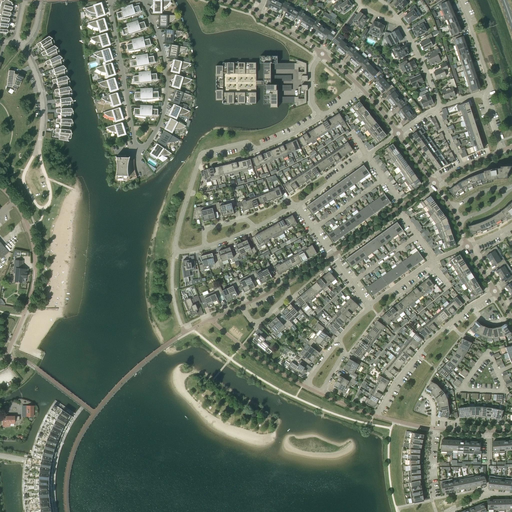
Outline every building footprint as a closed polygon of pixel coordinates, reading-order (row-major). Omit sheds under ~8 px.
[(2,1),(0,6),(0,7),(9,10),(11,10),(12,10),(12,9),(12,7),(11,7),(13,5),(11,4),(12,3),(6,0),(4,0),(3,1),(2,1)] [(267,0),(267,1),(267,2),(270,3),(268,7),(270,8),(269,9),(273,11),(278,0),(267,0)] [(283,2),(279,0),(278,0),(273,11),(277,12),(277,11),(279,12),(280,8),(283,10),(287,3),(283,1),(283,2)] [(350,7),(352,6),(348,0),(343,4),(341,1),(336,4),(335,7),(336,9),(339,11),(340,10),(341,9),(343,13),(347,10),(349,10),(351,9),(350,7)] [(400,11),(408,4),(407,3),(408,2),(405,0),(399,0),(394,5),(395,5),(395,6),(396,8),(397,8),(400,11)] [(170,2),(171,1),(154,1),(154,4),(153,4),(152,9),(154,9),(154,13),(162,13),(162,9),(163,8),(164,8),(165,7),(166,7),(167,6),(168,5),(169,4),(170,3),(170,2)] [(449,7),(450,7),(448,1),(441,5),(443,10),(449,7)] [(287,3),(283,10),(286,11),(284,15),(286,16),(285,17),(289,19),(295,8),(290,5),(287,3)] [(85,9),(86,9),(87,10),(87,11),(88,11),(90,12),(91,12),(92,13),(93,13),(94,13),(96,14),(97,14),(98,17),(105,15),(104,11),(106,10),(103,7),(102,4),(85,9)] [(127,6),(131,17),(135,16),(139,14),(142,12),(140,8),(139,6),(134,8),(133,5),(127,6)] [(421,15),(418,10),(414,5),(409,9),(411,12),(404,17),(407,20),(406,21),(408,23),(409,23),(419,16),(419,17),(421,16),(420,15),(421,15)] [(131,17),(127,6),(121,8),(122,11),(117,13),(118,16),(117,16),(118,20),(122,19),(126,19),(131,17)] [(9,10),(0,7),(0,13),(8,16),(8,15),(10,16),(11,14),(11,13),(10,13),(11,10),(9,10)] [(443,10),(441,10),(443,16),(453,12),(450,7),(449,7),(443,10)] [(299,10),(295,8),(289,19),(292,21),(293,20),(294,21),(296,17),(299,19),(303,12),(300,10),(299,10)] [(303,12),(299,19),(302,20),(300,24),(301,25),(301,26),(304,28),(311,17),(306,14),(303,12)] [(365,22),(367,20),(364,18),(365,16),(359,12),(355,17),(352,15),(346,23),(350,26),(354,22),(358,25),(358,26),(361,29),(362,30),(364,26),(364,25),(364,24),(366,22),(365,22)] [(453,12),(443,16),(445,21),(447,20),(455,17),(453,12)] [(8,16),(0,13),(0,20),(7,21),(9,21),(9,22),(9,20),(9,19),(8,18),(10,16),(8,15),(8,16)] [(176,17),(177,16),(160,15),(160,19),(159,19),(157,23),(160,23),(160,27),(167,27),(167,23),(169,23),(170,22),(171,22),(172,21),(173,21),(174,20),(175,19),(176,18),(176,17)] [(311,17),(304,28),(308,30),(308,29),(310,30),(312,26),(315,28),(319,22),(315,20),(311,17)] [(447,20),(449,24),(449,25),(457,22),(455,17),(447,20)] [(88,24),(89,25),(90,25),(91,26),(92,27),(93,27),(94,28),(96,28),(97,28),(98,28),(99,28),(101,32),(108,30),(107,26),(109,25),(106,22),(105,22),(104,19),(88,24)] [(423,24),(426,23),(423,19),(416,24),(418,27),(412,30),(414,33),(414,34),(415,36),(416,37),(427,31),(423,24)] [(132,23),(136,33),(140,32),(144,30),(148,28),(146,24),(145,25),(144,22),(139,24),(138,21),(132,23)] [(381,34),(384,26),(381,25),(381,24),(377,22),(377,23),(373,21),(370,29),(373,31),(372,33),(376,35),(377,33),(381,34)] [(322,24),(319,22),(315,28),(317,30),(315,33),(316,34),(316,35),(319,38),(326,27),(322,24)] [(449,25),(449,24),(447,25),(450,30),(459,27),(457,22),(449,25)] [(136,33),(132,23),(126,25),(127,28),(122,29),(123,32),(122,32),(123,36),(127,35),(132,35),(136,33)] [(326,27),(319,38),(322,40),(323,39),(324,40),(327,36),(332,40),(337,32),(332,29),(331,30),(326,27)] [(461,32),(459,27),(450,30),(452,36),(461,32)] [(364,40),(369,30),(366,28),(360,39),(364,40)] [(183,33),(183,32),(184,32),(184,31),(167,30),(166,33),(165,33),(163,37),(166,38),(165,42),(173,43),(173,38),(175,38),(176,38),(177,37),(178,37),(179,36),(180,35),(181,35),(182,34),(183,33)] [(402,38),(403,38),(399,31),(398,31),(398,30),(395,31),(393,32),(393,33),(391,34),(385,32),(383,39),(384,39),(385,39),(389,46),(394,44),(393,41),(395,40),(396,43),(402,39),(402,38)] [(90,39),(91,39),(92,40),(93,40),(94,41),(95,42),(96,42),(97,43),(98,43),(99,43),(101,43),(102,43),(103,47),(110,45),(109,41),(111,40),(109,37),(108,37),(107,33),(90,39)] [(339,34),(334,40),(333,41),(338,45),(336,48),(337,49),(336,50),(339,53),(347,43),(343,40),(343,39),(343,37),(339,34)] [(429,39),(433,37),(431,34),(425,37),(427,40),(420,43),(422,47),(422,48),(422,49),(423,50),(424,51),(425,50),(426,50),(427,50),(427,49),(433,46),(429,39)] [(455,45),(465,42),(463,37),(461,38),(460,35),(453,38),(455,45)] [(53,47),(53,46),(50,40),(52,39),(48,37),(44,39),(36,45),(38,48),(42,46),(45,51),(53,47)] [(138,39),(140,50),(144,49),(149,47),(152,45),(151,41),(150,42),(150,39),(144,40),(143,37),(138,39)] [(140,50),(138,39),(132,40),(132,43),(127,45),(128,47),(127,48),(127,52),(132,51),(136,51),(140,50)] [(465,42),(455,45),(457,51),(466,47),(465,42)] [(351,46),(347,43),(339,53),(342,55),(343,54),(344,55),(347,52),(349,54),(354,49),(352,46),(351,46)] [(400,44),(398,45),(391,49),(394,55),(395,58),(397,58),(398,57),(399,59),(409,54),(407,51),(408,50),(408,49),(407,46),(406,47),(405,45),(402,47),(400,44)] [(187,49),(188,48),(171,45),(171,48),(170,48),(168,52),(170,53),(169,57),(177,58),(177,54),(179,54),(180,53),(181,53),(182,52),(183,52),(184,51),(185,50),(186,50),(187,49)] [(45,51),(41,53),(43,57),(47,55),(49,60),(50,60),(58,56),(56,50),(57,49),(54,46),(53,46),(53,47),(45,51)] [(466,47),(457,51),(458,56),(468,53),(466,47)] [(103,58),(104,58),(106,62),(113,60),(112,56),(114,55),(111,51),(110,52),(109,48),(93,53),(93,54),(94,54),(95,55),(96,56),(97,57),(98,57),(100,58),(101,58),(102,58),(103,58)] [(369,48),(366,51),(373,57),(375,54),(369,48)] [(349,54),(352,57),(349,60),(350,61),(350,62),(353,64),(361,55),(357,51),(354,49),(349,54)] [(429,53),(431,56),(427,58),(428,59),(427,60),(428,62),(429,62),(431,66),(441,61),(439,58),(440,55),(441,55),(438,49),(429,53)] [(470,58),(468,53),(458,56),(460,61),(470,58)] [(142,55),(144,66),(148,65),(152,64),(156,63),(155,59),(154,59),(154,56),(148,57),(148,54),(142,55)] [(144,66),(142,55),(136,56),(136,59),(131,60),(131,63),(131,67),(135,67),(139,67),(144,66)] [(365,59),(361,55),(353,64),(356,67),(356,66),(358,67),(360,64),(363,67),(368,61),(365,58),(365,59)] [(50,60),(49,60),(45,62),(47,65),(51,64),(53,69),(53,70),(62,66),(60,59),(62,59),(59,56),(58,56),(50,60)] [(271,84),(271,64),(278,64),(278,56),(260,56),(260,64),(263,64),(263,82),(263,84),(263,87),(263,105),(270,105),(270,108),(278,108),(278,103),(278,90),(277,90),(277,85),(271,85),(271,84)] [(471,63),(470,58),(460,61),(462,66),(471,63)] [(179,73),(180,69),(181,69),(182,69),(184,69),(185,68),(186,68),(187,67),(188,66),(189,66),(190,65),(191,64),(174,60),(174,63),(173,63),(170,67),(173,68),(172,72),(179,73)] [(298,70),(298,68),(304,68),(304,72),(298,72),(298,80),(301,80),(301,81),(308,81),(308,76),(306,76),(306,63),(298,61),(298,64),(294,64),(294,70),(298,70)] [(363,67),(365,69),(362,72),(364,73),(363,74),(366,77),(373,69),(375,68),(371,64),(368,61),(363,67)] [(416,69),(417,68),(416,67),(417,67),(415,64),(414,63),(413,62),(414,62),(413,61),(408,64),(406,61),(399,64),(402,71),(406,69),(408,73),(412,70),(413,71),(415,70),(416,69)] [(106,73),(107,73),(108,77),(115,75),(114,71),(117,70),(114,66),(113,67),(112,63),(96,68),(97,69),(98,70),(99,71),(100,71),(101,72),(102,72),(103,73),(105,73),(106,73)] [(227,66),(223,66),(223,73),(227,73),(227,74),(234,74),(234,73),(234,66),(234,63),(227,63),(227,66)] [(238,66),(234,66),(234,73),(238,73),(238,74),(245,74),(245,73),(245,66),(245,63),(238,63),(238,66)] [(249,66),(245,66),(245,73),(249,73),(249,74),(256,74),(256,63),(249,63),(249,66)] [(445,70),(448,69),(446,63),(440,66),(442,69),(434,72),(435,75),(434,75),(435,77),(436,78),(437,80),(441,78),(441,79),(444,78),(444,77),(446,76),(444,72),(445,70)] [(473,68),(471,63),(462,66),(463,71),(473,68)] [(53,70),(53,69),(49,71),(50,75),(54,73),(56,79),(65,77),(65,76),(64,70),(66,69),(63,66),(62,66),(53,70)] [(379,71),(378,72),(375,68),(373,69),(366,77),(368,79),(369,79),(370,80),(374,76),(377,79),(381,74),(379,71)] [(475,73),(473,68),(463,71),(465,76),(475,73)] [(8,71),(6,86),(12,87),(13,84),(19,87),(23,76),(18,74),(17,75),(14,73),(14,71),(9,71),(10,70),(10,69),(9,71),(8,71)] [(145,72),(146,83),(150,83),(154,82),(159,80),(158,76),(157,74),(151,74),(151,71),(145,72)] [(146,83),(145,72),(139,73),(139,76),(133,76),(134,79),(133,79),(133,83),(137,84),(142,84),(146,83)] [(475,73),(465,76),(467,82),(477,78),(475,73)] [(376,80),(378,82),(375,85),(376,86),(375,87),(378,90),(387,81),(384,77),(381,74),(377,79),(376,80)] [(421,83),(423,82),(420,75),(415,77),(413,74),(407,77),(409,81),(410,80),(413,87),(415,86),(416,88),(422,85),(421,83)] [(180,89),(181,85),(182,85),(183,85),(185,84),(186,84),(187,84),(188,83),(189,82),(190,82),(191,81),(192,80),(176,75),(175,78),(174,78),(171,82),(174,83),(173,87),(180,89)] [(56,79),(52,80),(53,84),(57,83),(59,89),(68,87),(67,80),(69,80),(66,76),(65,76),(65,77),(56,79)] [(98,83),(99,83),(99,84),(100,85),(101,86),(102,86),(104,87),(105,87),(106,88),(107,88),(108,88),(110,88),(111,92),(118,90),(117,86),(119,85),(116,81),(114,78),(98,83)] [(477,78),(467,82),(469,87),(478,83),(477,78)] [(453,88),(456,87),(453,79),(450,80),(451,84),(448,85),(450,88),(447,89),(446,89),(444,89),(443,90),(444,90),(442,91),(443,96),(443,97),(443,98),(444,99),(444,100),(445,99),(446,99),(447,99),(448,98),(449,98),(449,99),(452,98),(452,97),(455,96),(453,88)] [(391,85),(387,81),(378,90),(381,93),(381,92),(382,93),(386,89),(389,92),(394,88),(391,85)] [(480,89),(478,83),(469,87),(471,94),(477,92),(476,90),(480,89)] [(298,97),(294,97),(294,103),(298,103),(298,106),(306,103),(306,91),(308,91),(308,85),(301,85),(301,87),(298,87),(298,95),(304,95),(304,99),(298,99),(298,97)] [(59,89),(54,90),(55,94),(59,93),(60,99),(69,98),(69,91),(71,91),(69,87),(68,87),(59,89)] [(388,93),(390,95),(387,98),(388,99),(387,100),(389,103),(399,95),(396,91),(394,88),(389,92),(388,93)] [(147,100),(147,89),(141,89),(141,92),(135,92),(135,95),(134,99),(138,100),(142,100),(147,100)] [(153,89),(147,89),(147,100),(151,100),(155,99),(160,98),(159,94),(159,92),(153,92),(153,89)] [(179,104),(180,100),(182,100),(183,100),(184,100),(185,100),(187,99),(188,99),(189,98),(190,98),(191,97),(192,96),(176,90),(175,93),(174,93),(171,96),(173,98),(172,101),(179,104)] [(433,104),(434,104),(430,96),(430,97),(428,94),(429,93),(427,94),(426,90),(419,93),(420,97),(422,97),(423,100),(421,101),(420,101),(421,103),(420,103),(422,106),(423,108),(428,106),(431,105),(430,105),(433,103),(433,104)] [(101,98),(102,99),(103,100),(104,101),(105,101),(106,102),(107,102),(109,103),(110,103),(111,103),(112,103),(113,107),(121,105),(120,101),(122,100),(119,96),(118,96),(117,93),(101,98)] [(227,94),(223,94),(223,101),(227,101),(227,104),(234,104),(234,101),(234,94),(234,93),(227,93),(227,94)] [(238,94),(234,94),(234,101),(238,101),(238,104),(245,104),(245,101),(245,94),(245,93),(238,93),(238,94)] [(249,94),(245,94),(245,101),(249,101),(249,104),(256,104),(256,93),(249,93),(249,94)] [(399,95),(389,103),(392,106),(393,105),(394,107),(397,104),(399,107),(405,102),(403,99),(399,95)] [(60,99),(55,99),(56,103),(60,103),(61,109),(70,109),(70,102),(72,101),(70,98),(69,98),(60,99)] [(355,112),(363,106),(359,102),(352,108),(355,112)] [(399,107),(401,109),(398,112),(399,113),(398,114),(400,117),(409,111),(406,107),(408,105),(405,102),(399,107)] [(461,111),(470,108),(469,104),(469,102),(467,103),(459,105),(461,111)] [(176,119),(178,115),(179,115),(181,115),(182,115),(183,115),(184,114),(185,114),(187,114),(188,113),(189,112),(190,111),(190,112),(190,111),(175,104),(173,108),(172,107),(169,111),(171,112),(170,116),(176,119)] [(146,117),(147,106),(140,105),(140,109),(135,108),(134,111),(133,115),(137,116),(142,117),(146,117)] [(153,106),(147,106),(146,117),(150,117),(155,117),(159,116),(159,112),(158,112),(158,109),(152,109),(153,106)] [(363,106),(355,112),(359,116),(366,110),(363,106)] [(103,113),(104,113),(105,114),(106,115),(107,115),(108,116),(109,117),(110,117),(111,117),(112,118),(114,118),(115,118),(116,122),(123,119),(122,116),(124,114),(122,111),(121,111),(120,108),(103,113)] [(470,108),(461,111),(463,116),(472,113),(472,112),(471,112),(470,108)] [(61,109),(56,109),(56,113),(60,113),(61,119),(70,120),(70,119),(71,113),(73,112),(71,109),(70,109),(61,109)] [(366,110),(359,116),(357,118),(360,122),(362,121),(370,114),(366,110)] [(412,115),(409,111),(400,117),(403,120),(404,120),(405,121),(408,119),(410,122),(416,117),(414,114),(412,115)] [(472,113),(463,116),(464,121),(473,118),(472,114),(472,113)] [(335,116),(340,125),(341,127),(346,124),(339,114),(335,116)] [(370,114),(362,121),(365,125),(373,119),(370,114)] [(335,116),(331,119),(336,127),(340,125),(335,116)] [(186,127),(186,126),(171,118),(169,122),(169,121),(165,124),(167,126),(165,129),(172,133),(174,129),(175,129),(176,129),(178,129),(179,129),(180,129),(181,129),(183,128),(184,128),(185,127),(186,126),(186,127)] [(473,118),(464,121),(466,126),(475,123),(475,122),(474,122),(473,118)] [(61,119),(56,119),(56,123),(60,123),(60,129),(60,130),(69,130),(70,123),(73,124),(71,119),(70,119),(70,120),(61,119)] [(331,119),(327,121),(332,130),(336,127),(331,119)] [(373,119),(365,125),(363,126),(367,130),(369,129),(376,123),(373,119)] [(327,121),(322,124),(323,124),(328,132),(332,130),(327,121)] [(106,128),(107,129),(108,130),(109,130),(110,131),(111,132),(112,132),(114,132),(115,133),(116,133),(117,133),(119,137),(126,134),(125,131),(127,129),(124,126),(123,126),(122,123),(106,128)] [(376,123),(369,129),(372,133),(380,127),(376,123)] [(475,123),(466,126),(468,131),(477,129),(475,125),(476,124),(475,123)] [(322,124),(319,126),(324,135),(328,132),(323,124),(322,124)] [(319,126),(314,129),(320,137),(324,135),(319,126)] [(380,127),(372,133),(370,135),(374,139),(383,131),(380,127)] [(418,129),(419,130),(413,135),(412,135),(412,136),(415,140),(423,134),(426,132),(421,127),(418,129)] [(59,133),(58,140),(62,141),(68,142),(69,141),(68,141),(69,134),(71,135),(70,130),(69,130),(60,130),(60,129),(55,129),(55,133),(59,133)] [(320,137),(314,129),(310,131),(316,140),(320,137)] [(477,129),(468,131),(469,137),(479,134),(478,132),(477,129)] [(178,141),(179,140),(180,140),(165,131),(163,134),(159,137),(161,138),(159,142),(165,146),(168,142),(169,142),(170,142),(171,143),(172,143),(174,142),(175,142),(176,142),(177,141),(178,141)] [(310,131),(307,134),(306,134),(311,142),(312,142),(313,144),(317,142),(315,140),(316,140),(310,131)] [(383,131),(374,139),(377,143),(387,136),(383,131)] [(306,134),(307,134),(306,134),(302,136),(302,137),(307,145),(311,142),(306,134)] [(423,134),(415,140),(418,144),(426,139),(423,134)] [(479,135),(479,134),(469,137),(471,142),(480,139),(479,135)] [(302,137),(298,139),(303,147),(307,145),(302,137)] [(421,149),(429,143),(432,141),(429,137),(426,139),(418,144),(421,148),(421,149)] [(481,143),(480,139),(471,142),(473,147),(482,144),(482,143),(481,143)] [(297,140),(292,142),(296,151),(300,149),(297,140)] [(422,149),(425,153),(435,146),(432,141),(429,143),(421,149),(422,149)] [(296,151),(292,142),(288,144),(291,153),(296,151)] [(343,145),(349,153),(353,150),(347,142),(343,145)] [(170,154),(171,154),(172,154),(158,144),(156,147),(155,147),(151,149),(153,151),(150,156),(154,159),(155,157),(157,158),(159,155),(161,155),(162,156),(163,156),(164,156),(165,156),(167,156),(168,155),(169,155),(170,154)] [(288,144),(283,146),(287,155),(291,153),(288,144)] [(388,154),(396,148),(393,144),(385,150),(388,154)] [(482,144),(473,147),(474,152),(483,149),(482,145),(482,144)] [(283,146),(283,145),(278,147),(279,148),(283,157),(283,159),(288,157),(287,155),(283,146)] [(349,153),(343,145),(339,148),(344,156),(349,153)] [(428,158),(436,152),(438,150),(435,146),(425,153),(428,157),(428,158)] [(279,148),(274,149),(278,158),(283,157),(279,148)] [(339,148),(335,151),(340,159),(344,156),(339,148)] [(396,148),(388,154),(391,159),(399,153),(396,148)] [(278,158),(274,149),(270,151),(274,160),(278,158)] [(274,160),(270,151),(265,153),(269,162),(274,160)] [(335,151),(330,154),(336,162),(340,159),(335,151)] [(439,156),(436,152),(428,158),(431,162),(439,156)] [(265,153),(261,155),(265,164),(269,162),(265,153)] [(399,153),(391,159),(389,160),(392,164),(394,163),(402,157),(399,153)] [(330,154),(326,157),(331,165),(336,162),(330,154)] [(129,161),(129,160),(130,157),(130,158),(126,158),(125,155),(122,156),(122,155),(118,155),(118,158),(117,158),(117,157),(116,157),(117,160),(117,163),(118,167),(117,170),(117,173),(116,177),(117,177),(117,176),(118,176),(118,179),(123,179),(123,176),(128,176),(128,177),(129,177),(129,176),(129,175),(128,174),(128,173),(128,172),(128,171),(128,170),(128,169),(128,168),(128,167),(128,166),(129,165),(129,164),(129,163),(129,161)] [(261,155),(256,157),(257,157),(260,166),(265,164),(261,155)] [(442,161),(439,156),(431,162),(434,166),(442,161)] [(256,157),(252,159),(257,170),(261,168),(260,166),(257,157),(256,157)] [(331,165),(326,157),(322,159),(327,168),(331,165)] [(405,162),(402,157),(394,163),(397,167),(405,162)] [(322,159),(318,162),(323,170),(327,168),(322,159)] [(442,161),(434,166),(434,167),(434,166),(437,170),(437,171),(438,171),(439,170),(438,170),(445,165),(442,161)] [(323,170),(318,162),(313,165),(319,173),(323,170)] [(397,167),(396,169),(399,173),(401,172),(409,166),(405,162),(397,167)] [(319,173),(313,165),(312,163),(308,166),(309,168),(315,176),(314,176),(315,176),(319,173)] [(358,169),(364,177),(369,174),(371,176),(364,165),(358,169)] [(412,170),(409,166),(401,172),(404,176),(412,170)] [(486,180),(487,180),(491,179),(491,180),(497,179),(502,179),(502,177),(507,177),(507,174),(511,167),(506,166),(500,167),(500,168),(495,169),(490,170),(484,171),(484,172),(486,180)] [(309,168),(305,171),(310,179),(315,176),(314,176),(315,176),(309,168)] [(364,177),(358,169),(353,173),(359,181),(364,177)] [(404,176),(407,180),(415,175),(412,170),(404,176)] [(305,171),(301,174),(306,182),(310,179),(305,171)] [(484,172),(479,174),(482,183),(487,181),(487,180),(486,180),(484,172)] [(359,181),(353,173),(348,176),(354,185),(359,181)] [(306,182),(301,174),(296,176),(302,185),(306,182)] [(479,174),(473,176),(477,185),(482,183),(479,174)] [(407,180),(405,182),(408,186),(418,179),(415,175),(407,180)] [(296,176),(292,179),(298,187),(302,185),(296,176)] [(348,176),(343,180),(349,188),(354,185),(348,176)] [(477,185),(473,176),(468,178),(472,187),(477,185)] [(468,178),(463,181),(468,189),(472,187),(468,178)] [(298,187),(292,179),(288,182),(293,190),(293,191),(298,188),(298,187)] [(421,184),(418,179),(408,186),(411,191),(421,184)] [(349,188),(343,180),(338,184),(344,192),(349,188)] [(463,181),(458,183),(463,192),(468,189),(463,181)] [(293,190),(288,182),(284,185),(289,193),(293,190)] [(458,183),(454,186),(459,194),(463,192),(458,183)] [(338,184),(333,187),(339,196),(344,192),(338,184)] [(459,194),(454,186),(449,190),(455,198),(459,194)] [(279,187),(274,189),(277,198),(282,196),(279,187)] [(339,196),(333,187),(328,191),(334,200),(339,196)] [(277,198),(274,189),(269,191),(273,200),(277,198)] [(273,200),(269,191),(264,193),(268,202),(273,200)] [(328,191),(323,195),(329,203),(334,200),(328,191)] [(384,194),(379,198),(385,206),(390,202),(383,192),(384,194)] [(264,193),(260,195),(263,204),(268,202),(264,193)] [(260,195),(255,196),(258,205),(259,205),(263,204),(260,195)] [(329,203),(323,195),(317,198),(324,207),(329,203)] [(258,205),(255,196),(250,198),(254,207),(254,208),(259,206),(259,205),(258,205)] [(426,206),(434,201),(430,196),(421,203),(424,208),(426,206)] [(231,203),(225,205),(228,215),(234,214),(232,206),(236,205),(234,198),(230,199),(231,203)] [(250,198),(245,200),(249,209),(254,207),(250,198)] [(317,198),(312,202),(318,211),(324,207),(317,198)] [(385,206),(379,198),(374,201),(380,210),(385,206)] [(249,209),(245,200),(240,202),(244,211),(249,209)] [(380,210),(374,201),(369,205),(375,214),(380,210)] [(434,201),(426,206),(429,211),(437,205),(434,201)] [(505,208),(501,211),(507,219),(511,216),(511,217),(511,216),(511,201),(509,205),(505,208)] [(228,215),(225,205),(225,202),(219,203),(219,202),(215,203),(217,210),(220,209),(222,215),(222,217),(223,217),(228,215)] [(318,211),(312,202),(307,206),(315,216),(313,214),(318,211)] [(212,205),(206,207),(209,220),(215,219),(213,211),(217,210),(215,203),(211,204),(212,205)] [(369,205),(364,209),(370,217),(375,214),(369,205)] [(437,205),(429,211),(427,212),(430,217),(440,210),(437,205)] [(209,220),(206,207),(200,208),(200,207),(196,208),(197,209),(196,210),(195,213),(195,215),(196,219),(199,218),(199,217),(202,217),(203,220),(203,221),(204,221),(209,220)] [(370,217),(364,209),(359,212),(365,221),(370,217)] [(443,214),(440,210),(430,217),(433,221),(443,214)] [(507,219),(501,211),(497,214),(502,222),(507,219)] [(365,221),(359,212),(353,216),(360,225),(365,221)] [(445,217),(443,214),(433,221),(436,225),(447,219),(446,217),(445,217)] [(502,222),(497,214),(492,217),(497,225),(502,222)] [(292,215),(288,218),(292,227),(297,224),(292,215)] [(353,216),(348,220),(354,228),(360,225),(353,216)] [(492,217),(488,219),(492,228),(497,225),(492,217)] [(288,218),(283,220),(283,221),(287,229),(292,227),(288,218)] [(447,219),(436,225),(437,229),(439,228),(449,225),(447,221),(448,221),(447,219)] [(492,228),(488,219),(483,221),(487,230),(492,228)] [(283,221),(283,220),(278,223),(283,232),(287,229),(283,221)] [(348,220),(343,223),(349,232),(354,228),(348,220)] [(487,230),(483,221),(478,223),(482,232),(487,230)] [(392,226),(398,235),(403,231),(404,233),(405,233),(397,222),(392,226)] [(278,223),(273,226),(279,236),(284,234),(283,232),(278,223)] [(349,232),(343,223),(338,227),(344,236),(349,232)] [(482,232),(478,223),(474,225),(476,234),(482,232)] [(450,230),(449,225),(439,228),(437,229),(439,234),(441,233),(450,230)] [(273,226),(269,228),(273,237),(274,239),(279,236),(273,226)] [(398,235),(392,226),(387,230),(393,238),(398,235)] [(344,236),(338,227),(333,231),(339,239),(344,236)] [(269,228),(264,231),(269,239),(273,237),(269,228)] [(393,238),(387,230),(382,233),(388,242),(393,238)] [(439,234),(441,239),(443,238),(452,235),(450,230),(441,233),(439,234)] [(269,239),(264,231),(259,233),(265,245),(268,243),(267,243),(270,242),(269,239)] [(328,234),(327,232),(326,233),(334,243),(339,239),(333,231),(328,234)] [(259,233),(254,236),(256,240),(254,242),(255,244),(256,244),(257,245),(256,246),(258,249),(265,245),(259,233)] [(388,242),(382,233),(376,237),(383,246),(388,242)] [(452,235),(443,238),(441,239),(442,244),(454,240),(452,235)] [(376,237),(371,241),(377,249),(383,246),(376,237)] [(247,240),(241,242),(246,253),(249,251),(251,255),(256,252),(254,246),(250,248),(247,240)] [(456,245),(454,240),(442,244),(444,249),(456,245)] [(377,249),(371,241),(366,245),(372,253),(377,249)] [(0,262),(7,257),(5,255),(8,252),(0,242),(0,262)] [(246,253),(241,242),(237,245),(236,245),(236,246),(239,252),(236,254),(238,260),(242,259),(240,255),(246,253)] [(307,248),(312,256),(317,254),(312,245),(307,248)] [(372,253),(366,245),(361,248),(367,257),(372,253)] [(307,248),(306,246),(301,248),(307,259),(312,256),(307,248)] [(489,261),(498,256),(495,251),(498,249),(496,246),(491,250),(492,252),(487,256),(487,255),(486,256),(487,257),(487,258),(488,260),(489,260),(489,261)] [(230,247),(224,249),(228,260),(231,258),(233,262),(238,260),(236,254),(233,255),(230,247)] [(307,259),(301,248),(297,251),(298,253),(303,262),(302,262),(303,262),(308,259),(307,259)] [(361,248),(356,252),(362,260),(367,257),(361,248)] [(221,259),(218,260),(220,267),(220,269),(224,267),(222,262),(228,260),(224,249),(219,251),(218,251),(219,253),(221,259)] [(417,251),(412,255),(418,263),(424,260),(416,249),(417,251)] [(362,260),(356,252),(351,256),(357,264),(362,260)] [(220,267),(218,260),(214,261),(212,253),(206,255),(209,265),(215,264),(216,268),(220,267)] [(298,253),(293,256),(298,264),(302,262),(303,262),(298,253)] [(209,265),(206,255),(201,256),(200,257),(201,258),(202,264),(199,265),(201,272),(204,271),(204,270),(210,268),(209,265)] [(412,255),(407,259),(413,267),(418,263),(412,255)] [(460,255),(455,257),(449,261),(452,266),(463,259),(460,255)] [(293,256),(288,258),(293,267),(298,264),(293,256)] [(357,264),(351,256),(346,259),(353,270),(352,268),(357,264)] [(500,259),(498,256),(489,261),(490,262),(490,263),(491,264),(492,265),(492,266),(494,266),(499,263),(500,265),(506,262),(503,257),(500,259)] [(293,267),(288,258),(284,261),(288,270),(293,267)] [(284,261),(283,261),(282,259),(278,262),(279,264),(284,272),(288,270),(284,261)] [(407,259),(402,262),(408,271),(413,267),(407,259)] [(465,264),(463,259),(452,266),(455,271),(465,264)] [(183,261),(183,265),(182,266),(184,278),(189,278),(188,277),(190,276),(189,269),(192,269),(192,270),(196,269),(195,261),(191,262),(191,263),(189,263),(189,260),(183,261)] [(26,274),(27,274),(27,270),(21,269),(21,261),(15,261),(14,269),(15,269),(14,282),(25,283),(26,274)] [(267,269),(262,271),(267,281),(272,278),(269,271),(272,269),(268,262),(264,263),(267,269)] [(408,271),(402,262),(397,266),(403,274),(408,271)] [(506,262),(500,265),(502,268),(497,271),(496,271),(496,272),(497,273),(497,274),(497,275),(498,275),(498,276),(499,277),(507,271),(510,269),(506,262)] [(284,272),(279,264),(274,266),(279,275),(284,272)] [(465,264),(455,271),(458,275),(460,274),(468,269),(465,264)] [(403,274),(397,266),(392,270),(398,278),(403,274)] [(255,271),(252,272),(255,278),(258,277),(261,283),(261,282),(262,284),(262,283),(263,283),(267,281),(262,271),(261,269),(255,272),(255,271)] [(471,273),(468,269),(460,274),(463,278),(471,273)] [(398,278),(392,270),(387,273),(393,282),(398,278)] [(507,271),(499,277),(500,278),(500,280),(501,280),(502,281),(501,281),(502,282),(503,281),(508,278),(510,280),(511,278),(511,274),(510,276),(507,271)] [(255,278),(252,272),(248,274),(249,275),(244,278),(250,290),(255,287),(252,280),(255,278)] [(325,275),(331,283),(335,279),(329,272),(325,275)] [(393,282),(387,273),(382,277),(388,285),(393,282)] [(471,273),(463,278),(466,283),(474,278),(471,273)] [(325,275),(321,279),(327,286),(331,283),(325,275)] [(250,290),(244,278),(238,280),(237,277),(234,279),(234,281),(237,287),(240,285),(243,291),(244,293),(245,292),(250,290)] [(388,285),(382,277),(377,281),(383,289),(388,285)] [(321,279),(321,278),(316,282),(317,282),(323,290),(325,292),(329,288),(327,286),(321,279)] [(428,278),(424,282),(430,289),(435,286),(428,278)] [(474,278),(466,283),(464,284),(467,289),(469,288),(477,282),(474,278)] [(231,287),(227,288),(232,298),(238,296),(234,288),(237,287),(234,281),(229,283),(231,287)] [(377,281),(372,284),(378,293),(383,289),(377,281)] [(316,282),(313,286),(319,293),(323,290),(317,282),(316,282)] [(430,289),(424,282),(420,285),(426,293),(430,289)] [(477,282),(469,288),(471,292),(480,287),(477,282)] [(378,293),(372,284),(367,288),(365,286),(372,297),(378,293)] [(232,298),(227,288),(222,291),(220,285),(216,287),(217,289),(220,295),(223,293),(226,299),(226,301),(227,300),(232,298)] [(420,285),(416,288),(423,296),(426,293),(420,285)] [(313,286),(308,289),(315,297),(319,293),(313,286)] [(483,292),(480,287),(471,292),(474,297),(483,292)] [(416,288),(412,292),(419,299),(423,296),(416,288)] [(220,295),(217,289),(214,290),(214,291),(209,293),(214,306),(220,304),(217,296),(220,295)] [(308,289),(304,293),(311,300),(312,302),(316,299),(315,297),(308,289)] [(412,292),(408,295),(415,302),(419,299),(412,292)] [(214,306),(209,293),(203,296),(203,295),(199,296),(202,302),(205,301),(208,307),(208,309),(209,308),(214,306)] [(304,293),(300,296),(306,304),(311,300),(304,293)] [(198,311),(202,309),(200,304),(201,304),(198,295),(193,297),(193,299),(191,300),(190,298),(185,300),(187,308),(187,307),(189,311),(189,310),(191,315),(197,313),(196,310),(198,310),(198,311)] [(408,295),(405,298),(411,306),(415,302),(408,295)] [(306,304),(300,296),(296,300),(304,309),(308,306),(306,304)] [(452,301),(459,308),(463,304),(456,297),(452,301)] [(350,298),(346,302),(355,310),(359,306),(350,298)] [(411,306),(405,298),(401,301),(407,309),(411,306)] [(407,309),(401,301),(397,305),(403,312),(407,309)] [(459,308),(452,301),(449,304),(455,311),(459,308)] [(346,302),(342,306),(352,314),(355,310),(346,302)] [(290,304),(286,308),(295,319),(300,315),(303,313),(299,308),(296,310),(290,304)] [(449,304),(445,307),(451,315),(455,311),(449,304)] [(397,305),(393,308),(399,315),(403,312),(397,305)] [(352,314),(342,306),(339,310),(340,312),(341,312),(348,318),(348,319),(352,314)] [(451,315),(445,307),(441,311),(447,318),(451,315)] [(295,319),(286,308),(282,312),(281,313),(282,314),(287,319),(284,321),(289,326),(290,327),(293,325),(291,323),(295,319)] [(393,308),(388,311),(389,311),(395,319),(397,321),(401,317),(399,315),(393,308)] [(389,311),(385,314),(391,322),(395,319),(389,311)] [(447,318),(441,311),(437,314),(444,321),(447,318)] [(340,312),(337,316),(344,323),(348,319),(348,318),(341,312),(340,312)] [(335,314),(332,318),(341,327),(344,323),(337,316),(335,314)] [(391,322),(385,314),(381,318),(387,325),(391,322)] [(437,314),(433,317),(440,325),(444,321),(437,314)] [(276,317),(272,321),(281,332),(285,328),(286,329),(289,326),(284,321),(282,323),(276,317)] [(440,325),(433,317),(430,321),(436,328),(440,325)] [(332,318),(328,322),(337,331),(341,327),(332,318)] [(436,328),(430,321),(428,319),(424,322),(426,324),(432,331),(432,332),(436,328)] [(281,332),(272,321),(268,325),(267,326),(268,327),(273,332),(270,334),(274,339),(277,336),(281,332)] [(374,325),(382,331),(385,327),(378,321),(374,325)] [(337,331),(328,322),(324,327),(333,335),(337,331)] [(475,324),(470,330),(475,334),(480,325),(477,322),(476,322),(475,322),(475,323),(475,324)] [(316,334),(327,343),(330,338),(324,333),(326,330),(318,323),(315,327),(319,330),(316,334)] [(432,331),(426,324),(422,327),(428,335),(432,332),(432,331)] [(505,324),(501,327),(505,336),(510,333),(506,327),(507,327),(507,326),(507,325),(506,324),(505,324)] [(374,325),(371,329),(379,335),(382,331),(374,325)] [(483,326),(480,325),(475,334),(481,336),(484,327),(484,328),(483,327),(483,326)] [(428,335),(422,327),(420,326),(416,329),(424,338),(428,335)] [(505,336),(501,327),(498,328),(497,329),(497,328),(499,338),(505,336)] [(266,340),(268,337),(258,329),(256,332),(259,335),(260,336),(259,337),(257,335),(253,340),(257,343),(256,344),(265,351),(265,352),(269,348),(268,348),(269,346),(263,341),(265,339),(266,340)] [(371,329),(368,333),(376,339),(379,335),(371,329)] [(376,339),(368,333),(365,337),(373,343),(376,339)] [(327,343),(316,334),(312,339),(311,338),(309,341),(315,345),(316,343),(322,347),(323,348),(323,347),(324,347),(327,343)] [(415,334),(412,338),(419,344),(423,340),(415,334)] [(419,344),(412,338),(410,336),(407,340),(409,342),(416,348),(419,344)] [(365,337),(362,342),(370,348),(373,343),(365,337)] [(460,343),(469,348),(472,343),(462,339),(460,342),(461,343),(461,344),(460,343)] [(315,345),(309,341),(306,346),(309,348),(307,351),(315,358),(319,353),(313,348),(315,345)] [(362,342),(362,341),(359,346),(367,352),(369,353),(372,349),(370,348),(362,342)] [(416,348),(409,342),(405,346),(413,352),(416,348)] [(459,345),(458,348),(466,353),(469,348),(460,343),(460,344),(461,344),(460,345),(459,345)] [(403,344),(400,348),(410,356),(413,352),(405,346),(403,344)] [(359,346),(356,350),(364,356),(367,352),(359,346)] [(410,356),(400,348),(397,352),(399,354),(406,360),(410,356)] [(455,352),(463,358),(466,353),(458,348),(455,351),(456,352),(455,353),(455,352)] [(315,358),(307,351),(304,349),(301,354),(300,353),(298,356),(303,360),(305,358),(310,361),(312,362),(315,358)] [(364,356),(356,350),(353,354),(361,360),(364,356)] [(454,353),(452,357),(460,363),(463,358),(455,352),(454,352),(455,353),(455,354),(454,353)] [(399,354),(396,358),(403,364),(406,360),(399,354)] [(394,356),(391,360),(400,368),(403,364),(396,358),(394,356)] [(460,363),(452,357),(449,360),(450,360),(449,361),(449,360),(448,360),(456,367),(460,363)] [(346,365),(356,370),(358,372),(361,367),(362,367),(364,364),(358,360),(356,363),(349,359),(346,365)] [(305,368),(307,365),(300,360),(298,364),(299,365),(298,367),(292,362),(288,367),(295,372),(297,374),(298,373),(302,376),(306,371),(303,369),(304,368),(305,368)] [(391,360),(387,364),(397,372),(400,368),(391,360)] [(456,367),(448,360),(448,361),(449,361),(448,362),(445,365),(453,371),(456,367)] [(387,364),(384,368),(394,376),(393,376),(394,376),(397,372),(387,364)] [(356,370),(346,365),(344,369),(343,370),(345,371),(344,371),(350,374),(348,377),(354,381),(357,375),(354,373),(356,370)] [(442,368),(449,375),(453,371),(445,365),(443,367),(443,368),(442,369),(442,368)] [(394,376),(384,368),(381,372),(390,380),(393,376),(394,376)] [(449,375),(442,368),(441,368),(442,369),(441,370),(441,369),(438,372),(445,379),(449,375)] [(376,380),(378,381),(387,386),(389,381),(379,375),(376,380)] [(340,376),(336,381),(348,388),(351,383),(354,385),(356,382),(354,381),(348,377),(347,380),(340,376)] [(348,388),(336,381),(334,386),(333,387),(335,387),(335,388),(340,391),(339,394),(345,397),(347,394),(346,393),(348,388)] [(378,381),(376,386),(384,390),(387,386),(378,381)] [(431,382),(428,388),(427,388),(426,388),(426,389),(425,389),(426,390),(430,393),(437,385),(431,382)] [(437,385),(430,393),(432,395),(433,394),(434,395),(433,396),(441,389),(437,385)] [(376,386),(373,390),(382,395),(384,390),(376,386)] [(382,395),(373,390),(371,389),(369,393),(371,394),(379,399),(379,400),(382,395)] [(445,394),(441,389),(433,396),(434,395),(435,396),(434,397),(436,399),(445,394)] [(371,394),(368,399),(377,404),(379,399),(371,394)] [(448,400),(445,394),(436,399),(437,402),(438,401),(438,402),(438,403),(448,400)] [(377,404),(368,399),(366,398),(363,402),(374,408),(377,404)] [(67,410),(66,412),(63,410),(60,413),(59,415),(70,422),(73,417),(69,414),(70,412),(67,410)] [(56,420),(65,425),(67,427),(70,422),(59,415),(58,417),(56,420)] [(19,416),(5,416),(5,419),(2,419),(2,423),(3,424),(3,425),(4,426),(5,426),(9,426),(9,423),(14,423),(14,421),(19,421),(19,416)] [(65,425),(56,420),(53,426),(62,430),(65,425)] [(62,430),(53,426),(51,431),(62,437),(65,431),(62,430)] [(50,433),(49,437),(60,442),(62,437),(51,431),(50,433)] [(60,442),(49,437),(48,439),(46,443),(58,447),(60,442)] [(46,445),(45,449),(57,452),(58,447),(46,443),(46,445)] [(44,451),(43,455),(55,458),(57,452),(45,449),(44,451)] [(43,456),(42,461),(54,463),(55,458),(43,455),(43,456)] [(41,467),(50,468),(53,469),(54,463),(42,461),(41,462),(41,467)] [(52,502),(44,503),(40,503),(40,504),(41,510),(51,508),(53,508),(52,502)]
